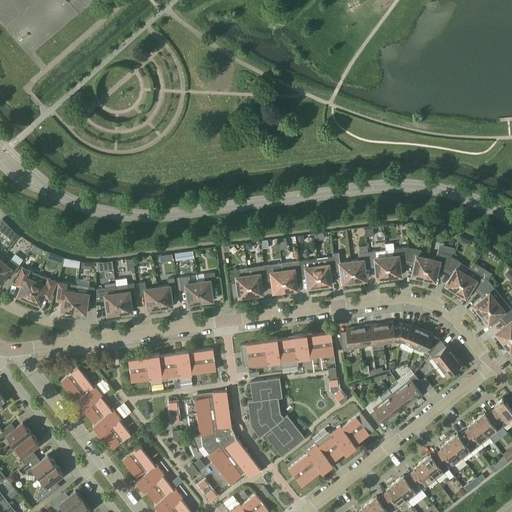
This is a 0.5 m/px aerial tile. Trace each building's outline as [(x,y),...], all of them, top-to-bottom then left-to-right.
[(365,228),(366,236),(374,235),(373,227),(365,228)] [(358,259),(352,260),(354,280),(366,278),(364,265),(369,264),(368,251),(367,245),(359,246),(360,252),(359,252),(358,259)] [(389,276),(401,274),(399,261),(407,260),(408,246),(394,248),(393,255),(387,256),(389,276)] [(415,261),(412,274),(424,277),(428,257),(422,256),(421,249),(408,246),(407,260),(415,261)] [(376,263),(377,277),(389,276),(387,256),(375,257),(374,250),(368,251),(369,264),(376,263)] [(424,277),(435,279),(438,266),(446,268),(451,255),(452,254),(438,251),(434,259),(428,257),(424,277)] [(343,282),(354,280),(352,260),(340,262),(339,252),(333,253),(333,256),(335,269),(341,268),(343,282)] [(20,262),(23,257),(14,253),(12,259),(20,262)] [(453,272),(446,284),(456,290),(466,273),(457,267),(460,261),(451,255),(446,268),(453,272)] [(333,256),(316,258),(320,285),(331,283),(330,269),(335,269),(333,256)] [(0,281),(7,272),(12,275),(20,265),(11,258),(7,264),(1,260),(0,261),(0,281)] [(308,286),(320,285),(316,258),(300,260),(301,273),(306,273),(308,286)] [(113,260),(98,260),(99,276),(113,276),(113,260)] [(287,269),(283,270),(285,289),(297,288),(295,274),(301,273),(300,260),(293,261),(286,262),(287,269)] [(270,264),(264,265),(266,278),(272,277),(274,291),(285,289),(283,270),(271,271),(270,264)] [(261,279),(266,278),(264,265),(258,266),(259,273),(248,274),(251,294),(262,292),(261,279)] [(23,267),(16,283),(22,285),(18,294),(19,294),(18,295),(18,296),(19,296),(19,297),(20,298),(21,299),(29,299),(39,274),(23,267)] [(456,290),(466,296),(473,284),(480,289),(488,279),(479,273),(479,274),(470,268),(471,268),(470,267),(466,273),(456,290)] [(230,270),(232,283),(237,282),(239,296),(251,294),(248,274),(241,275),(239,269),(230,270)] [(214,272),(197,274),(197,281),(198,281),(201,302),(209,303),(210,302),(211,302),(211,301),(212,301),(212,300),(212,299),(210,285),(216,284),(214,272)] [(56,280),(39,274),(29,299),(35,304),(38,305),(40,303),(46,290),(51,292),(56,280)] [(179,276),(181,289),(187,289),(189,302),(189,303),(190,303),(190,304),(191,304),(191,305),(192,305),(193,305),(201,302),(198,281),(197,281),(191,282),(190,275),(179,276)] [(168,278),(169,285),(157,286),(160,307),(168,308),(171,307),(172,305),(172,304),(170,291),(176,290),(174,277),(168,278)] [(474,304),(481,313),(502,296),(495,287),(488,279),(480,289),(485,296),(474,304)] [(139,282),(140,295),(146,294),(148,308),(149,308),(149,309),(150,310),(151,310),(152,310),(153,310),(160,307),(157,286),(146,288),(145,281),(139,282)] [(66,313),(73,312),(77,284),(59,282),(58,295),(64,296),(62,309),(63,311),(64,312),(66,313)] [(134,282),(116,285),(120,313),(128,314),(129,314),(130,313),(131,312),(131,311),(131,310),(132,310),(130,296),(136,296),(134,282)] [(95,286),(77,284),(73,312),(81,315),(82,315),(83,315),(84,315),(84,314),(85,313),(85,312),(87,298),(93,299),(95,286)] [(113,316),(120,313),(116,285),(98,287),(100,301),(106,300),(108,313),(109,313),(109,314),(109,315),(110,316),(111,316),(112,316),(113,316)] [(511,305),(511,304),(511,288),(503,296),(511,305)] [(501,305),(497,301),(481,313),(489,323),(499,314),(503,319),(511,312),(511,308),(509,305),(501,305)] [(507,323),(496,332),(503,341),(511,333),(511,312),(503,319),(507,323)] [(393,321),(381,323),(384,343),(396,341),(395,339),(400,340),(402,323),(399,323),(393,323),(393,321)] [(384,343),(381,323),(369,324),(372,344),(384,343)] [(404,342),(414,347),(423,329),(412,324),(411,326),(405,323),(402,323),(400,340),(404,341),(404,342)] [(369,324),(358,326),(361,346),(372,344),(369,324)] [(350,350),(349,347),(361,346),(358,326),(346,328),(346,331),(340,331),(343,350),(350,350)] [(425,352),(426,350),(430,353),(440,339),(438,338),(433,336),(434,334),(423,329),(414,347),(425,352)] [(294,337),(289,337),(292,359),(297,358),(297,361),(298,360),(310,359),(310,357),(334,354),(331,332),(307,335),(307,333),(294,335),(294,337)] [(511,333),(503,341),(510,350),(511,348),(511,333)] [(264,341),(240,344),(243,366),(267,363),(268,365),(280,363),(281,367),(298,365),(298,360),(297,361),(297,358),(292,359),(289,337),(277,339),(277,337),(264,339),(264,341)] [(432,357),(439,366),(455,354),(448,344),(446,346),(442,341),(440,339),(430,353),(433,355),(432,357)] [(146,357),(128,359),(131,381),(132,381),(149,378),(150,380),(163,379),(162,377),(174,375),(179,374),(179,376),(192,375),(192,373),(216,369),(213,348),(189,351),(189,349),(176,351),(176,353),(171,353),(159,355),(159,353),(146,355),(146,357)] [(462,363),(455,354),(439,366),(447,376),(462,363)] [(84,410),(87,414),(105,400),(101,396),(103,395),(95,385),(93,386),(78,367),(61,380),(76,399),(74,401),(82,411),(84,410)] [(414,401),(423,394),(421,391),(426,388),(427,390),(433,386),(425,377),(423,378),(418,371),(414,373),(409,377),(410,379),(401,385),(414,401)] [(260,436),(264,433),(282,456),(305,438),(287,414),(284,417),(280,412),(278,397),(283,397),(280,377),(250,381),(253,400),(261,399),(264,417),(250,419),(251,422),(252,422),(253,427),(260,436)] [(331,390),(338,400),(344,395),(339,387),(337,378),(329,379),(331,390)] [(392,393),(404,408),(414,401),(401,385),(392,393)] [(261,468),(237,437),(232,425),(227,389),(213,391),(213,395),(195,398),(200,434),(201,434),(202,445),(209,453),(208,454),(231,483),(245,471),(250,477),(261,468)] [(404,408),(392,393),(383,400),(395,416),(404,408)] [(495,406),(491,410),(504,426),(511,419),(511,409),(503,398),(494,405),(495,406)] [(264,417),(261,399),(253,400),(247,400),(250,419),(264,417)] [(112,409),(105,400),(87,414),(94,423),(93,424),(101,434),(102,433),(114,447),(131,434),(120,419),(121,418),(113,408),(112,409)] [(169,402),(172,421),(180,420),(177,400),(169,402)] [(384,421),(386,423),(395,416),(383,400),(373,407),(375,409),(370,412),(379,424),(384,421)] [(490,437),(504,426),(491,410),(486,413),(485,412),(476,419),(490,437)] [(307,453),(288,468),(302,485),(321,470),(322,472),(332,464),(331,462),(334,460),(344,452),(346,454),(356,446),(355,444),(374,429),(361,412),(341,427),(340,425),(330,433),(329,431),(314,442),(316,444),(306,451),(307,453)] [(476,419),(467,426),(468,427),(463,430),(476,447),(490,437),(476,419)] [(7,435),(15,445),(31,433),(23,422),(14,429),(10,424),(0,431),(4,437),(7,435)] [(173,430),(174,440),(183,439),(181,429),(173,430)] [(449,440),(463,458),(476,447),(463,430),(459,434),(458,433),(449,440)] [(39,443),(31,433),(15,445),(23,455),(20,457),(25,463),(33,456),(34,455),(30,450),(39,443)] [(437,451),(447,466),(452,462),(454,465),(463,458),(449,440),(440,446),(441,448),(437,451)] [(144,490),(146,488),(149,493),(166,479),(163,475),(164,474),(156,463),(155,465),(140,445),(123,459),(138,478),(136,479),(144,490)] [(508,461),(511,457),(511,445),(503,453),(508,461)] [(157,447),(149,452),(153,460),(162,455),(157,447)] [(431,454),(422,461),(436,479),(449,468),(447,466),(437,451),(432,455),(431,454)] [(31,473),(35,470),(40,476),(55,464),(54,463),(54,461),(54,460),(53,459),(51,459),(48,454),(38,462),(33,456),(25,463),(19,467),(22,472),(31,473)] [(423,480),(427,486),(436,479),(422,461),(413,467),(414,469),(409,472),(418,483),(423,480)] [(193,463),(186,468),(192,476),(199,471),(193,463)] [(58,466),(57,466),(55,464),(40,476),(45,483),(41,486),(36,497),(40,501),(57,488),(53,482),(63,474),(60,470),(60,468),(59,467),(58,466)] [(404,475),(395,481),(409,500),(418,493),(422,489),(418,483),(409,472),(405,476),(404,475)] [(198,483),(210,499),(217,494),(204,478),(198,483)] [(175,487),(173,488),(166,479),(149,493),(156,502),(154,503),(161,511),(163,511),(164,511),(191,511),(181,498),(183,497),(175,487)] [(386,488),(387,489),(382,493),(395,510),(409,500),(395,481),(386,488)] [(278,498),(283,494),(276,484),(271,487),(278,498)] [(456,491),(460,497),(466,493),(462,487),(456,491)] [(55,508),(60,504),(67,511),(83,499),(81,497),(81,496),(78,492),(77,492),(76,490),(65,498),(61,492),(50,501),(55,508)] [(230,511),(267,511),(269,510),(256,493),(241,504),(240,503),(230,511)] [(377,496),(368,502),(375,511),(392,511),(395,510),(382,493),(378,497),(377,496)] [(84,501),(83,499),(67,511),(66,511),(86,511),(90,509),(89,507),(89,505),(86,501),(84,501)] [(375,511),(368,502),(359,509),(360,510),(357,511),(375,511)]
